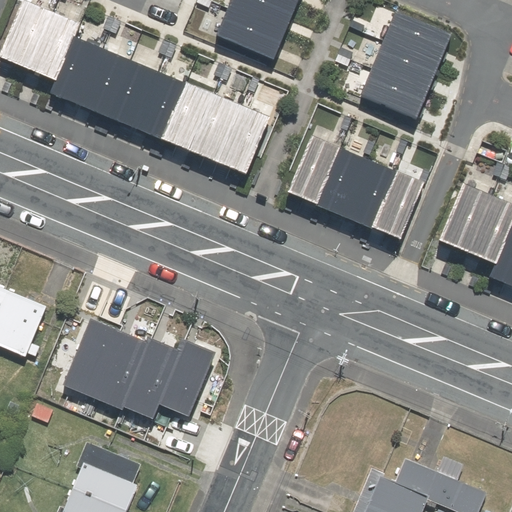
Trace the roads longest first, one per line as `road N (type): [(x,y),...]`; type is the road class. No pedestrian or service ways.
road 1 (unclassified): [(0,160),(315,293)]
road 2 (residential): [(478,94),(382,321)]
road 3 (residential): [(223,511),(315,293)]
road 4 (unclassified): [(382,321),(511,373)]
